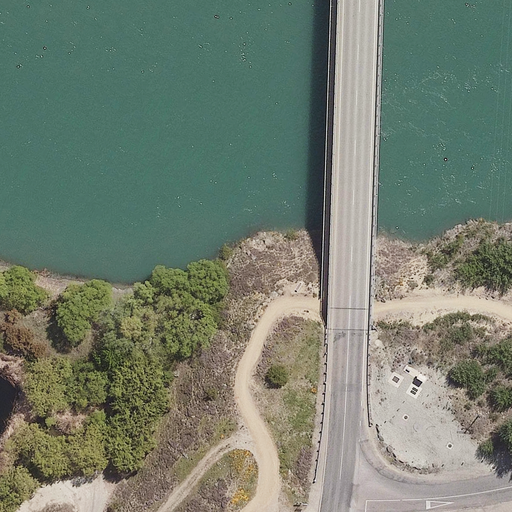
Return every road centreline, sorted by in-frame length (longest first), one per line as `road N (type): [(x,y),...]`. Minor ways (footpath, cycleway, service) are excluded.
road 1 (tertiary): [(338,496),(359,0)]
road 2 (tertiary): [(338,496),(418,499),(511,486)]
